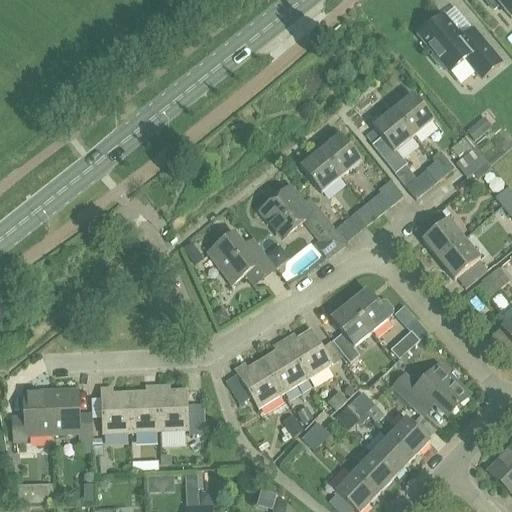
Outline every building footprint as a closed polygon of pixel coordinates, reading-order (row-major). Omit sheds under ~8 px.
[(511,0),(482,0),(493,13),(499,8),(511,22),(511,21),(511,0)] [(416,38),(432,56),(430,58),(440,71),(442,69),(449,77),(465,63),(482,82),(503,64),(473,29),(462,38),(443,15),(437,20),(435,17),(421,29),(423,32),(416,38)] [(391,113),(412,139),(432,123),(411,97),(391,113)] [(412,139),(391,113),(371,129),(379,140),(370,147),(393,176),(405,167),(394,153),(412,139)] [(474,143),(491,130),(483,120),(466,134),(474,143)] [(340,138),(320,154),(341,180),(361,164),(340,138)] [(454,167),(456,169),(466,181),(485,165),(463,140),(451,150),(461,162),(454,167)] [(320,197),(341,180),(320,154),(300,171),(320,197)] [(443,179),(452,172),(442,159),(433,166),(443,179)] [(424,173),(426,175),(434,186),(443,179),(433,166),(424,173)] [(377,194),(389,209),(401,199),(389,185),(377,194)] [(502,210),(511,202),(511,195),(507,190),(494,200),(502,210)] [(339,243),(333,235),(307,203),(301,209),(291,196),(283,202),(280,199),(260,215),(274,233),(279,229),(286,238),(304,224),(326,252),(339,243)] [(364,209),(374,222),(383,215),(372,202),(364,209)] [(511,202),(502,210),(509,218),(511,222),(511,202)] [(355,216),(365,229),(374,222),(364,209),(355,216)] [(437,263),(462,242),(446,222),(421,243),(437,263)] [(237,234),(210,254),(236,287),(247,278),(255,288),(262,283),(270,277),(274,273),(251,243),(247,246),(237,234)] [(462,242),(437,263),(453,283),(479,262),(462,242)] [(489,278),(500,290),(508,284),(498,271),(489,278)] [(489,278),(481,285),(491,297),(500,290),(489,278)] [(389,323),(387,321),(393,316),(394,311),(386,303),(381,303),(377,307),(366,293),(348,307),(370,337),(389,323)] [(358,358),(352,351),(370,337),(348,307),(329,321),(341,337),(332,344),(348,366),(358,358)] [(511,348),(511,321),(499,332),(511,348)] [(289,339),(282,343),(305,382),(330,367),(310,333),(292,344),(289,339)] [(399,361),(420,343),(411,333),(391,352),(399,361)] [(260,363),(280,397),(305,382),(282,343),(275,348),(278,353),(260,363)] [(256,412),(280,397),(260,363),(243,374),(240,369),(233,373),(256,412)] [(407,375),(396,387),(392,390),(423,421),(438,406),(450,417),(471,395),(440,366),(419,387),(407,375)] [(130,395),(131,436),(159,435),(158,389),(150,390),(150,395),(130,395)] [(158,389),(159,435),(188,434),(187,394),(166,395),(166,389),(158,389)] [(102,437),(131,436),(130,395),(110,396),(109,391),(100,392),(102,437)] [(50,393),(52,439),(79,438),(79,443),(91,442),(90,417),(78,417),(77,392),(50,393)] [(339,392),(327,404),(336,413),(347,402),(339,392)] [(52,439),(50,393),(24,395),(25,420),(12,420),(13,446),(26,445),(25,440),(52,439)] [(361,397),(353,404),(365,416),(368,419),(369,418),(376,424),(382,418),(373,409),(361,397)] [(368,419),(365,416),(353,404),(345,412),(357,424),(358,423),(361,426),(368,419)] [(313,420),(306,408),(296,414),(302,426),(313,420)] [(282,423),(292,439),(303,432),(293,416),(282,423)] [(388,441),(411,463),(428,445),(405,423),(388,441)] [(308,434),(320,446),(328,438),(316,426),(308,434)] [(308,434),(300,442),(312,454),(320,446),(308,434)] [(370,459),(393,481),(411,463),(388,441),(370,459)] [(511,449),(488,474),(509,493),(511,489),(511,449)] [(95,458),(95,475),(106,475),(105,458),(103,458),(95,458)] [(393,481),(370,459),(352,477),(375,499),(393,481)] [(158,462),(132,463),(132,473),(159,472),(158,467),(158,462)] [(363,511),(375,499),(352,477),(335,495),(352,511),(363,511)] [(83,485),(83,505),(95,506),(95,485),(83,485)] [(38,506),(37,488),(16,488),(17,507),(38,506)]
